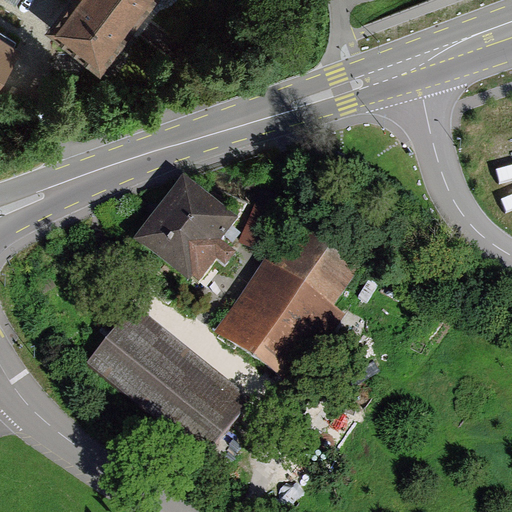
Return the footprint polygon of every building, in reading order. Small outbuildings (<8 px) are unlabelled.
[(74,0),(52,29),(108,70),(160,0),(74,0)] [(0,39),(0,68),(13,48),(0,39)] [(244,238),(185,189),(134,251),(193,300),(244,238)] [(288,241),(218,343),(285,388),(355,287),(288,241)] [(250,414),(134,320),(91,373),(206,467),(250,414)]
